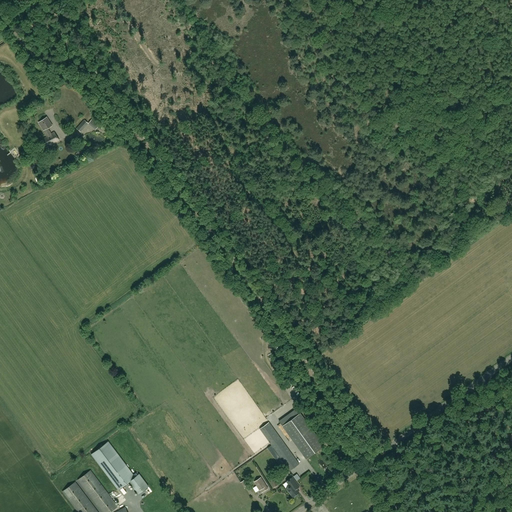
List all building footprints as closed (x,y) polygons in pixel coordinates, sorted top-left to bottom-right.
[(43,139),(48,147),(59,140),(54,132),(51,134),(47,128),(52,125),(47,117),(40,122),(41,123),(39,124),(44,131),(44,130),(48,136),(43,139)] [(89,123),(89,124),(96,129),(99,125),(92,119),(89,124),(89,123)] [(77,128),(80,131),(88,123),(85,120),(77,128)] [(324,446),(300,412),(282,425),(306,459),(318,450),(320,453),(322,452),(320,449),(324,446)] [(260,429),(272,445),(290,470),(299,464),(269,422),(260,429)] [(108,441),(91,454),(118,490),(129,482),(138,494),(148,486),(139,474),(135,477),(108,441)] [(268,448),(282,467),(285,465),(271,445),(268,448)] [(101,511),(110,511),(118,506),(91,470),(77,480),(101,511)] [(261,477),(254,482),(261,493),(268,488),(261,477)] [(299,486),(293,477),(287,481),(290,486),(286,488),(293,497),(299,492),(297,489),(299,486)] [(77,511),(98,511),(75,482),(62,492),(77,511)]
